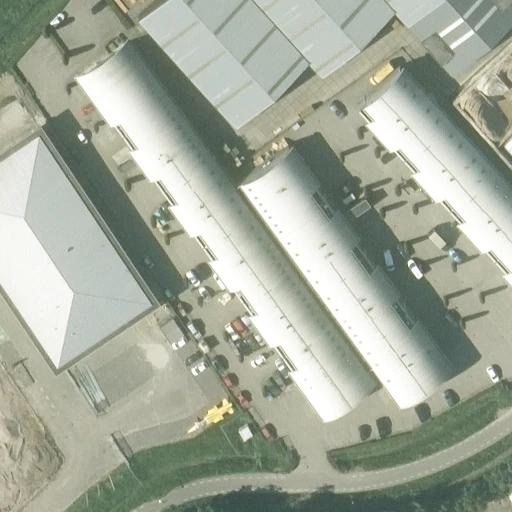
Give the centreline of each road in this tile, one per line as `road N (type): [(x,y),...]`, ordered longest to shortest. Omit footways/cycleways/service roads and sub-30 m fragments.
road 1 (unclassified): [(140,511),(193,487),(235,481),(378,479),(457,452),(511,418)]
road 2 (unknown): [(511,368),(342,132)]
